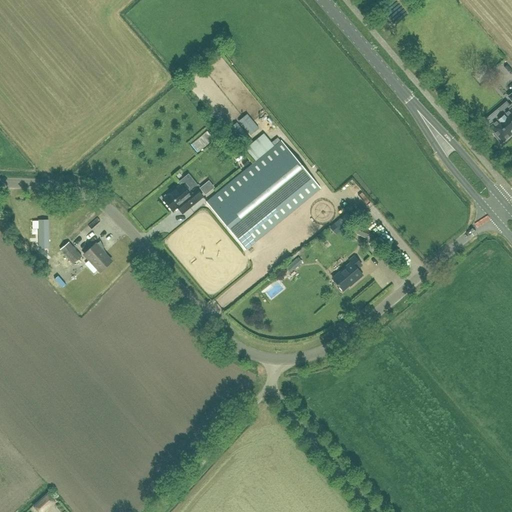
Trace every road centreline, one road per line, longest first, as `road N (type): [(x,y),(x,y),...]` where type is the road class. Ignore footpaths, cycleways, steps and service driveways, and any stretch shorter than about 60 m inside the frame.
road 1 (unclassified): [(276,359),(222,336),(91,195),(0,184)]
road 2 (secondary): [(498,210),(322,0)]
road 3 (unclassified): [(276,359),(303,357),(345,337),(498,210)]
road 4 (unclassified): [(156,511),(269,386),(276,359)]
